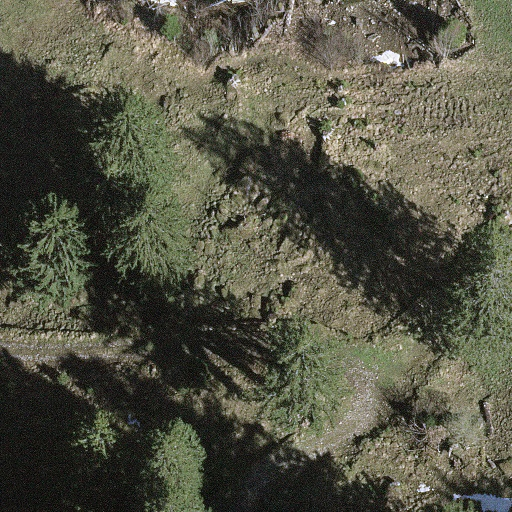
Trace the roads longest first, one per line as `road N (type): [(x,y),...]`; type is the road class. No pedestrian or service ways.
road 1 (track): [(0,351),(256,339),(336,349),(359,375)]
road 2 (track): [(359,375),(359,397),(342,420),(243,495),(236,511)]
